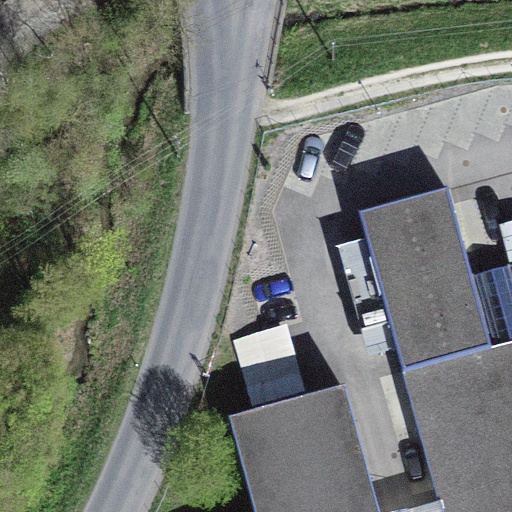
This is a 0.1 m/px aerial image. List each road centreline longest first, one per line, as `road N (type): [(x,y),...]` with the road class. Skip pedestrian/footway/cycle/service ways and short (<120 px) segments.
road 1 (unclassified): [(234,0),(228,123),(197,280),(111,511)]
road 2 (track): [(228,123),(511,65)]
